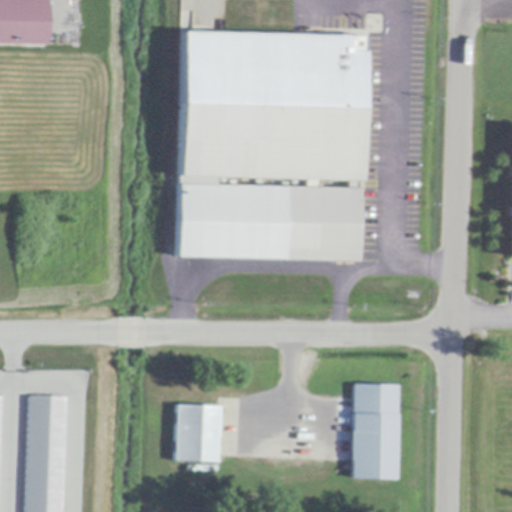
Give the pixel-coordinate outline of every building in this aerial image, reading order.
[(44,0),(43,46),(0,45),(0,0),(44,0)] [(359,39),(356,183),(352,183),(352,190),(356,190),(354,253),(354,262),(175,259),(175,257),(179,35),(359,39)] [(396,387),(394,481),(350,480),(350,462),(348,462),(349,433),(351,433),(352,401),(352,386),(396,387)] [(21,511),(24,395),(62,396),(59,511),(21,511)] [(218,408),(219,408),(217,438),(216,438),(216,457),(215,464),(172,462),(174,406),(218,408)]
